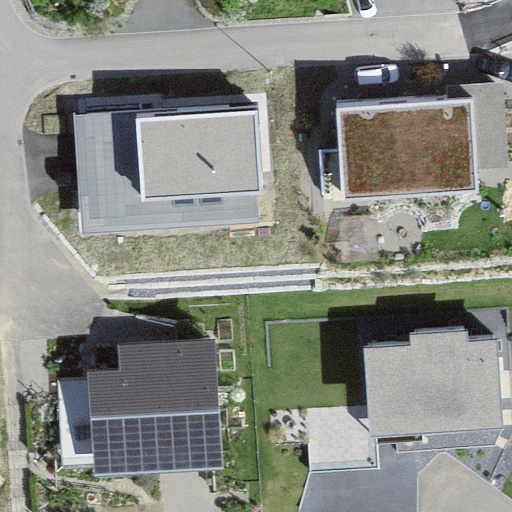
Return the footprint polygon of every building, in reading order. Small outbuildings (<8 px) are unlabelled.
[(511,0),(470,0),(471,24),(511,23),(511,0)] [(323,188),(479,178),(477,158),(508,156),(504,86),(337,97),(339,141),(320,142),(323,188)] [(87,214),(145,210),(143,185),(262,177),(257,102),(137,110),(142,185),(86,188),(87,214)] [(464,336),(464,326),(415,329),(415,340),(368,343),(373,408),(419,405),(420,419),(500,414),(494,334),(464,336)] [(100,475),(160,471),(159,453),(218,449),(211,338),(124,343),(125,367),(93,369),(100,475)]
